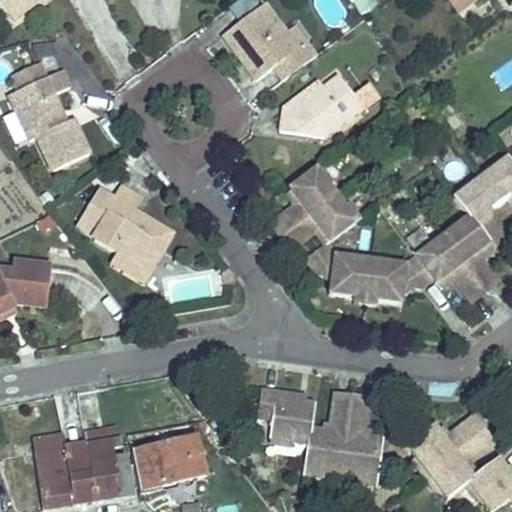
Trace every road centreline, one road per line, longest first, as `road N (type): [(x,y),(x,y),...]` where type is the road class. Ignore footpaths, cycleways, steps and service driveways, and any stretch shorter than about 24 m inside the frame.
road 1 (residential): [(288,341),(230,340),(0,383)]
road 2 (residential): [(511,325),(473,353),(425,359),(288,341)]
road 3 (residential): [(173,157),(136,103),(141,79),(175,58),(200,63),(225,99),(222,123)]
road 4 (residential): [(173,157),(288,341)]
